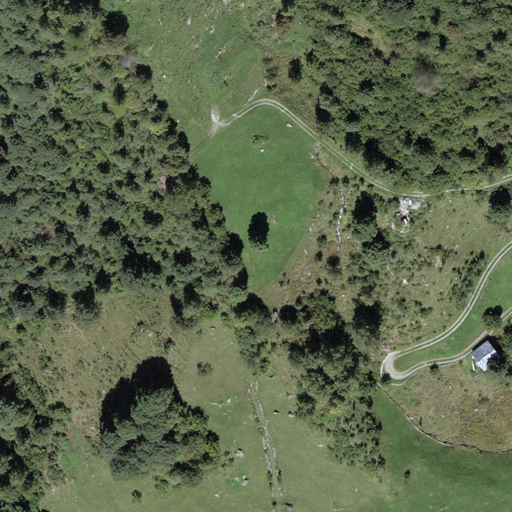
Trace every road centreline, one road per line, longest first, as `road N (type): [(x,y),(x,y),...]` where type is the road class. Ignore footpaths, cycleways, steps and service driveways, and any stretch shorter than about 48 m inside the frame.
road 1 (track): [(227,54),(249,46),(258,55),(218,109),(219,121),(273,103),(368,178),(411,194),(511,176)]
road 2 (track): [(511,244),(448,332),(388,366),(401,375),(463,354),(511,310)]
